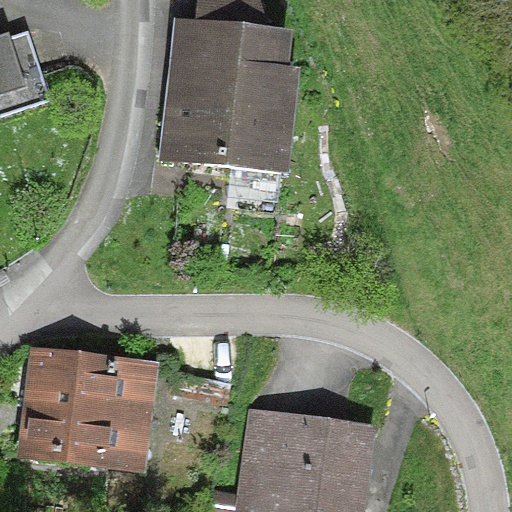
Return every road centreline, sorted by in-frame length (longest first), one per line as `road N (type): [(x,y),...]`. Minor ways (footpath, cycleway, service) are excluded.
road 1 (residential): [(483,511),(462,423),(429,377),(385,344),(327,321),(22,307)]
road 2 (residential): [(22,307),(91,225),(118,158),(132,82),(134,0)]
